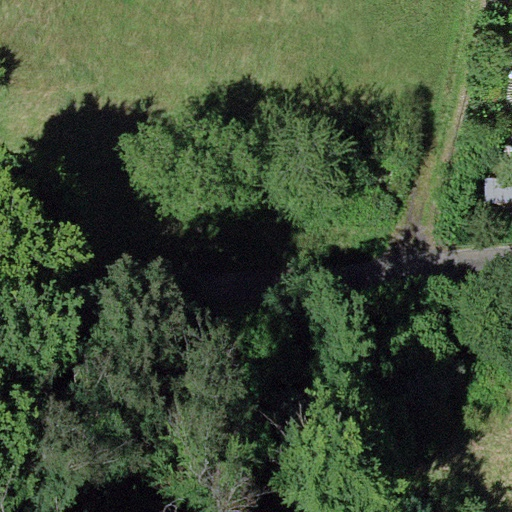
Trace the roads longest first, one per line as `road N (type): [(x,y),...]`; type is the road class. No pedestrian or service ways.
road 1 (track): [(511,271),(122,296),(0,295)]
road 2 (track): [(401,278),(434,136)]
